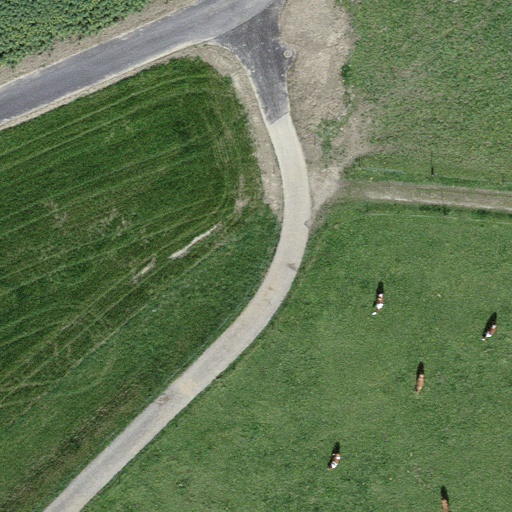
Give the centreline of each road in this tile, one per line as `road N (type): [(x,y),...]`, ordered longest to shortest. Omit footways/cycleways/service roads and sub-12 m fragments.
road 1 (track): [(60,511),(243,330),(287,260),(295,188),(242,2)]
road 2 (track): [(295,188),(511,207)]
